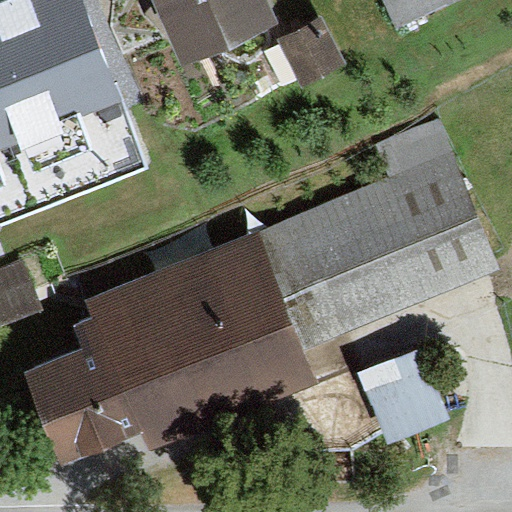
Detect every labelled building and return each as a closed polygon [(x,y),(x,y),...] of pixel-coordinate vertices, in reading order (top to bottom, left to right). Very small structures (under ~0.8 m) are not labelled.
[(0,0),(0,220),(137,166),(70,0),(0,0)] [(165,0),(184,42),(272,3),(270,0),(165,0)] [(388,0),(397,16),(429,0),(388,0)] [(299,74),(344,52),(323,9),(277,32),(299,74)] [(303,334),(498,252),(439,113),(375,139),(388,170),(261,223),(260,219),(89,291),(94,304),(78,310),(85,326),(27,351),(64,437),(121,413),(143,404),(155,433),(316,366),(303,334)] [(23,256),(0,264),(0,317),(41,301),(23,256)] [(448,401),(421,337),(359,364),(386,427),(448,401)]
